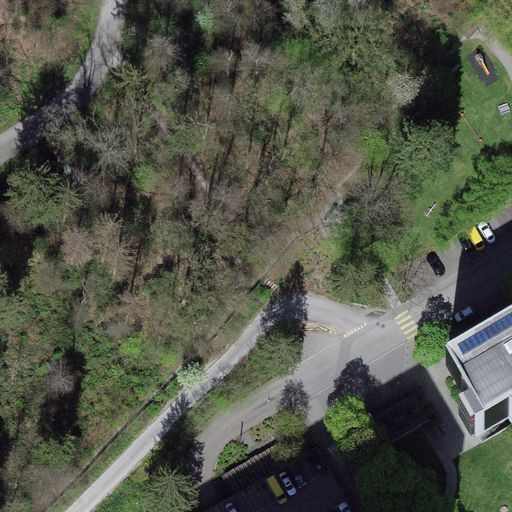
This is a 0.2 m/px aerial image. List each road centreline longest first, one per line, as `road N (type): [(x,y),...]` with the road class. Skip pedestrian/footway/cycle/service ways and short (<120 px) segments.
road 1 (residential): [(511,264),(299,386)]
road 2 (track): [(112,0),(104,48),(82,88),(0,151)]
